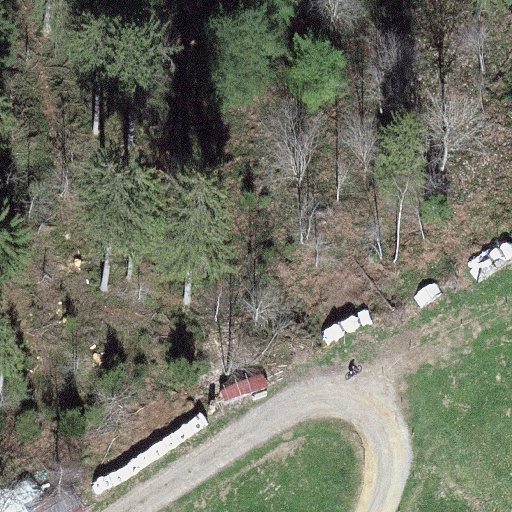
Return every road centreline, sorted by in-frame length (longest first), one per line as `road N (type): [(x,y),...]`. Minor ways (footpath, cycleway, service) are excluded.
road 1 (track): [(126,511),(299,397),(338,388),(363,393)]
road 2 (track): [(380,511),(397,459),(392,427),(363,393)]
